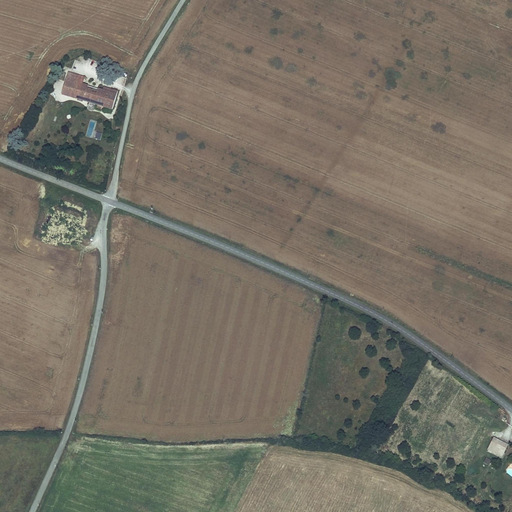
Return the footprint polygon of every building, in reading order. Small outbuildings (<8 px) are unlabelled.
[(62,95),(83,100),(87,86),(81,84),(84,78),(68,73),(62,95)] [(103,90),(87,86),(83,100),(112,109),(118,92),(104,87),(103,90)] [(80,219),(55,213),(52,227),(58,229),(58,228),(77,233),(80,219)] [(48,289),(46,298),(64,302),(68,288),(50,283),(48,289)] [(493,437),(488,449),(503,456),(509,445),(493,437)] [(487,457),(483,462),(489,466),(492,461),(487,457)]
